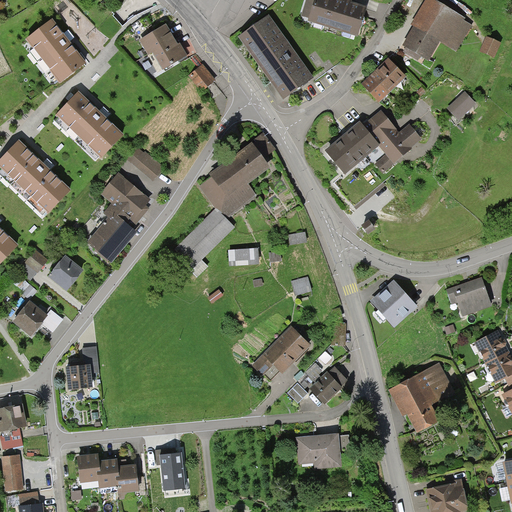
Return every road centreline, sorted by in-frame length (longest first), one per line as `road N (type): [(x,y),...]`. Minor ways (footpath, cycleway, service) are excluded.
road 1 (residential): [(255,96),(226,122),(39,380)]
road 2 (residential): [(54,439),(324,417),(379,396)]
road 3 (residential): [(335,241),(424,268),(511,244)]
road 4 (residential): [(397,0),(343,84),(279,130)]
road 5 (residential): [(335,241),(379,396)]
road 6 (residential): [(279,130),(335,241)]
road 7 (residential): [(177,0),(255,96)]
